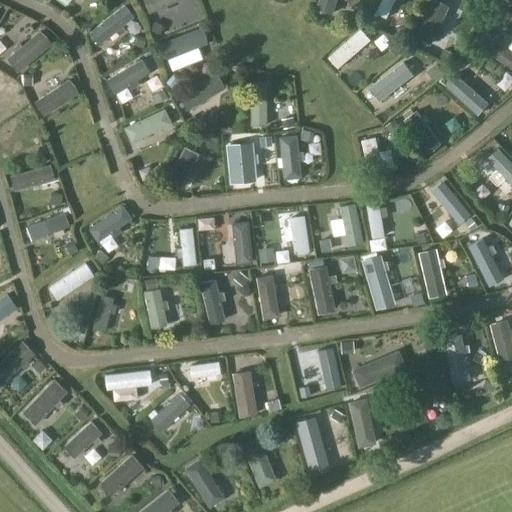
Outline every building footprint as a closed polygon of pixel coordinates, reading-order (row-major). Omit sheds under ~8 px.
[(65,0),(56,16),(69,23),(81,0),(65,0)] [(174,0),(141,17),(151,38),(188,19),(178,0),(174,0)] [(390,35),(403,3),(395,0),(391,0),(379,31),(390,35)] [(439,50),(448,25),(436,20),(426,45),(439,50)] [(4,57),(16,71),(49,43),(37,29),(19,44),(17,41),(10,48),(12,50),(4,57)] [(95,40),(92,59),(117,63),(120,45),(95,40)] [(363,46),(328,75),(338,87),(373,58),(363,46)] [(204,64),(198,47),(178,54),(180,61),(165,66),(169,76),(204,64)] [(403,60),(369,85),(379,98),(413,73),(403,60)] [(143,73),(105,98),(114,113),(153,87),(143,73)] [(41,122),(57,115),(59,120),(76,112),(64,86),(47,94),(53,106),(37,113),(41,122)] [(194,109),(183,115),(189,125),(221,107),(211,89),(189,101),(194,109)] [(386,120),(407,105),(397,90),(375,104),(386,120)] [(155,92),(141,97),(146,111),(160,106),(155,92)] [(273,138),(273,124),(286,125),(286,117),(265,117),(266,99),(258,99),(257,137),(273,138)] [(169,123),(163,110),(125,128),(131,141),(169,123)] [(441,144),(417,111),(405,120),(429,153),(441,144)] [(284,178),(299,176),(295,136),(279,138),(284,178)] [(361,140),(369,174),(383,171),(376,137),(361,140)] [(0,156),(5,165),(32,150),(26,139),(0,152),(0,156)] [(229,187),(245,185),(241,139),(226,140),(229,187)] [(166,183),(180,189),(198,154),(184,147),(166,183)] [(511,166),(493,147),(482,156),(511,187),(511,166)] [(57,164),(62,177),(93,165),(88,153),(57,164)] [(47,162),(8,173),(12,189),(52,177),(47,162)] [(441,179),(430,189),(457,221),(468,212),(441,179)] [(73,215),(79,227),(112,212),(106,200),(73,215)] [(361,240),(353,201),(338,204),(346,243),(361,240)] [(97,242),(132,219),(122,205),(88,229),(97,242)] [(368,206),(366,206),(371,239),(382,237),(379,216),(385,215),(383,208),(378,209),(377,205),(368,206)] [(434,212),(423,216),(435,249),(446,245),(434,212)] [(63,213),(26,227),(32,240),(69,226),(63,213)] [(303,213),(288,215),(293,252),(308,250),(303,213)] [(246,219),(229,221),(234,263),(251,261),(246,219)] [(320,263),(332,261),(325,225),(312,228),(320,263)] [(194,263),(190,226),(178,227),(182,265),(194,263)] [(481,236),(467,244),(487,283),(501,276),(481,236)] [(445,294),(434,250),(418,253),(428,298),(445,294)] [(360,258),(375,307),(393,301),(378,253),(360,258)] [(93,276),(85,263),(48,288),(56,300),(93,276)] [(334,310),(325,267),(309,270),(318,314),(334,310)] [(144,281),(146,291),(143,292),(150,328),(166,325),(159,289),(158,289),(156,278),(144,281)] [(277,321),(270,278),(256,280),(262,324),(277,321)] [(209,322),(224,319),(214,280),(200,283),(209,322)] [(0,317),(16,307),(7,294),(0,298),(0,317)] [(93,328),(105,331),(113,298),(101,295),(93,328)] [(511,365),(511,339),(507,320),(492,324),(503,367),(511,365)] [(470,379),(461,335),(446,338),(454,382),(470,379)] [(22,342),(0,362),(0,380),(2,382),(33,353),(22,342)] [(331,346),(316,349),(325,389),(339,385),(331,346)] [(351,373),(357,387),(398,369),(392,356),(351,373)] [(191,378),(220,374),(218,362),(189,365),(191,378)] [(293,372),(301,413),(312,410),(305,370),(293,372)] [(233,374),(240,416),(255,413),(248,371),(233,374)] [(150,385),(148,373),(107,377),(109,389),(150,385)] [(425,420),(411,378),(398,383),(411,425),(425,420)] [(53,381),(23,413),(35,424),(65,392),(53,381)] [(151,419),(161,430),(189,404),(179,393),(151,419)] [(364,400),(349,403),(358,445),(373,442),(364,400)] [(313,418),(295,423),(308,471),(327,466),(313,418)] [(101,432),(91,422),(64,446),(74,457),(101,432)] [(276,481),(258,437),(241,444),(258,488),(276,481)] [(141,467),(131,455),(100,484),(110,495),(141,467)] [(59,481),(67,467),(52,459),(44,473),(59,481)] [(186,468),(209,506),(222,498),(199,460),(186,468)] [(89,462),(81,474),(92,482),(100,470),(89,462)] [(163,511),(177,501),(167,489),(139,511),(163,511)]
